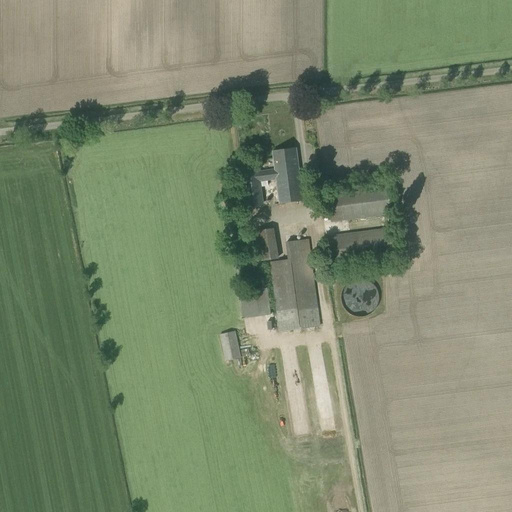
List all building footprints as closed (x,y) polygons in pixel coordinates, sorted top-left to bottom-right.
[(275,169),(242,174),(247,209),(264,206),(261,187),(268,186),(267,181),(277,180),(280,204),(304,201),(297,148),(295,149),(273,152),(275,169)] [(331,223),(391,215),(388,186),(327,194),(331,223)] [(331,267),(398,258),(393,227),(327,236),(331,267)] [(274,229),(244,233),(246,249),(276,244),(274,229)] [(279,332),(320,326),(309,239),(285,243),(287,260),(269,262),(279,332)] [(360,317),(363,317),(366,316),(368,315),(371,314),(373,312),(375,310),(376,308),(377,305),(378,303),(379,300),(379,297),(378,294),(378,292),(376,289),(375,287),(373,285),(371,283),(369,282),(366,281),(363,280),(361,279),(358,280),(355,280),(353,281),(350,282),(348,284),(346,286),(344,288),(343,290),(342,293),(341,296),(341,298),(341,301),(342,304),(343,306),(344,309),(346,311),(348,313),(350,314),(352,316),(355,317),(358,317),(360,317)] [(243,318),(271,315),(267,288),(239,292),(243,318)] [(225,361),(240,358),(235,331),(219,335),(225,361)]
